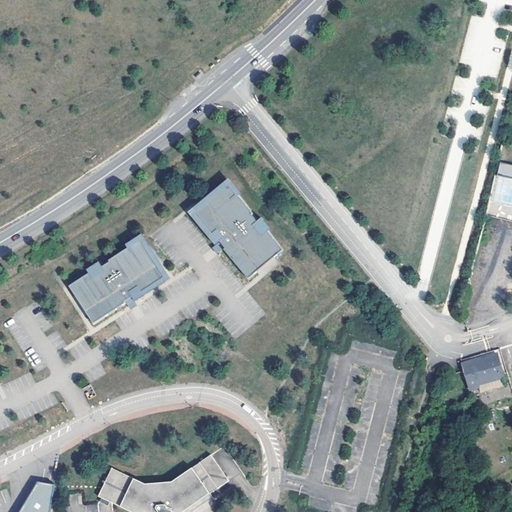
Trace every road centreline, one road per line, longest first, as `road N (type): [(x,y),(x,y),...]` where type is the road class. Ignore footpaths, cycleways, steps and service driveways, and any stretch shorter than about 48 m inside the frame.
road 1 (unclassified): [(0,466),(118,408),(164,395),(212,394),(247,410),(269,436),(273,473),(261,511)]
road 2 (unclassified): [(227,80),(447,337)]
road 3 (secondary): [(0,241),(104,175),(227,80)]
